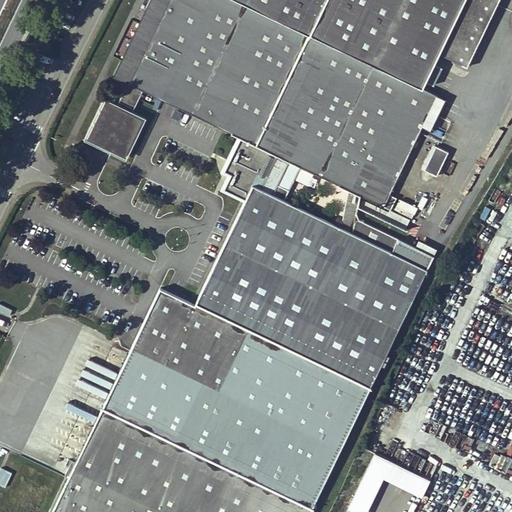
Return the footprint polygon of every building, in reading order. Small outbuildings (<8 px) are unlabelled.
[(162,286),(103,406),(51,511),(310,511),(434,255),(399,238),(392,251),(274,194),(290,161),(385,206),(422,127),(431,131),(447,98),(423,87),(464,0),(169,0),(119,104),(133,111),(144,90),(240,136),(224,170),(230,173),(224,185),(247,196),(196,302),(162,286)] [(434,86),(442,69),(436,66),(428,84),(434,86)] [(133,111),(119,104),(105,97),(84,139),(127,159),(147,117),(133,111)] [(421,170),(437,177),(448,153),(431,145),(421,170)] [(399,199),(394,209),(411,219),(417,208),(399,199)] [(408,225),(409,219),(395,215),(394,221),(408,225)] [(374,451),(349,506),(361,511),(367,511),(384,476),(423,494),(431,477),(374,451)] [(0,485),(5,488),(12,473),(0,468),(0,467),(0,485)]
